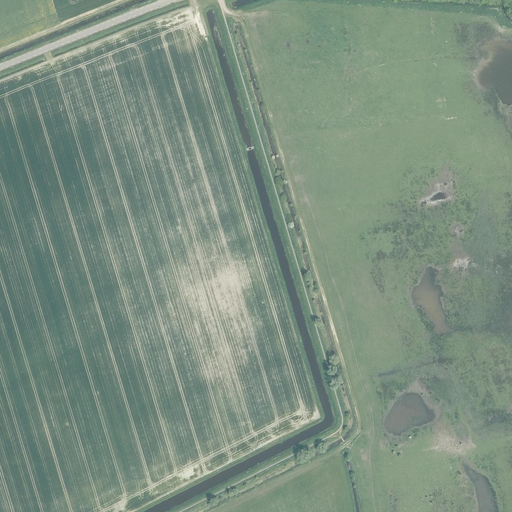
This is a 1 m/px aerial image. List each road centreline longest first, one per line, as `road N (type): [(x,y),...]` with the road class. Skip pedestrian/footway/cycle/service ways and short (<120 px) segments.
road 1 (track): [(222,0),(240,19),(358,431),(343,447),(214,511)]
road 2 (tertiary): [(0,67),(170,0)]
